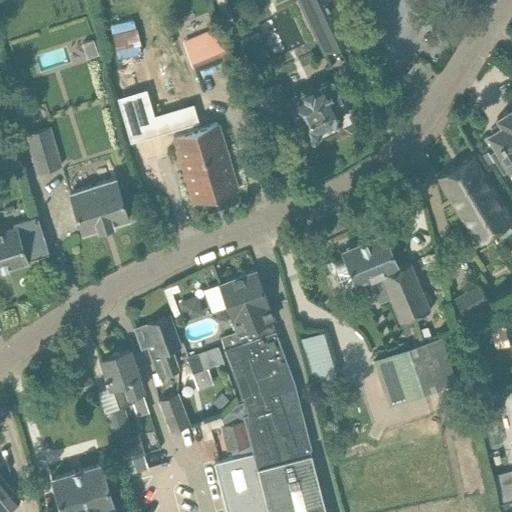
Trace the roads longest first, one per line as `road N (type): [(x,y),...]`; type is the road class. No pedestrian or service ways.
road 1 (tertiary): [(0,370),(122,281),(378,171),(424,123),(501,0)]
road 2 (unknown): [(350,511),(263,225)]
road 3 (unknown): [(122,281),(203,511)]
